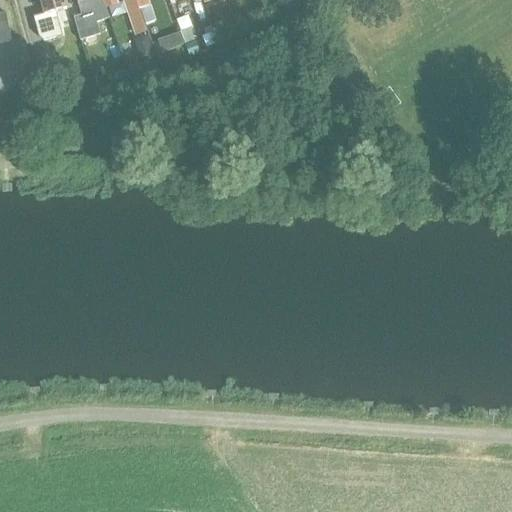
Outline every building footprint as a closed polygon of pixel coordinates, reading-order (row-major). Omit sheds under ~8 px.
[(54,12),(66,9),(63,0),(39,0),(44,15),(33,18),(39,38),(44,42),(61,37),(54,12)] [(75,0),(81,16),(74,19),(80,42),(101,35),(97,23),(109,19),(105,8),(102,0),(75,0)] [(135,0),(128,0),(124,1),(136,36),(147,32),(139,10),(137,6),(135,0)] [(148,0),(135,0),(139,10),(151,6),(148,0)] [(166,50),(189,43),(185,28),(162,35),(166,50)] [(158,56),(152,34),(138,37),(144,60),(158,56)] [(72,79),(63,81),(61,73),(49,76),(55,100),(68,96),(68,97),(77,94),(72,79)]
